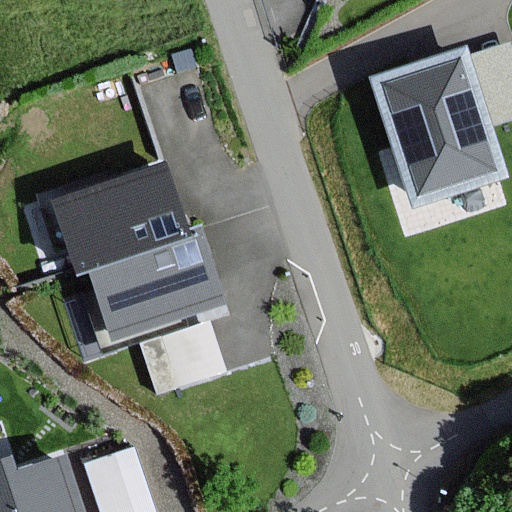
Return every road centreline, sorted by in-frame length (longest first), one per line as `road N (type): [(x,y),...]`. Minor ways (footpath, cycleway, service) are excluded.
road 1 (residential): [(385,472),(231,0)]
road 2 (residential): [(385,472),(511,402)]
